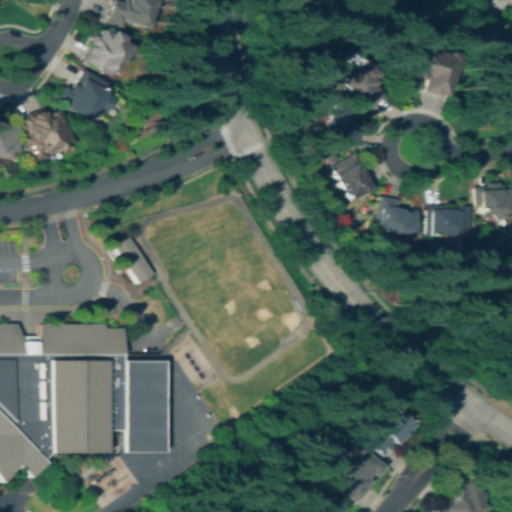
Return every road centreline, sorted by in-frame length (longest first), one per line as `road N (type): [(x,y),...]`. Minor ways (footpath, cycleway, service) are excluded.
road 1 (tertiary): [(511,433),(401,351),(301,237),(239,130),(208,0)]
road 2 (residential): [(239,130),(114,188),(0,212)]
road 3 (residential): [(405,174),(428,171),(440,154),(440,138),(424,121),(403,121),(387,136),(390,163),(405,174)]
road 4 (residential): [(469,405),(388,511)]
